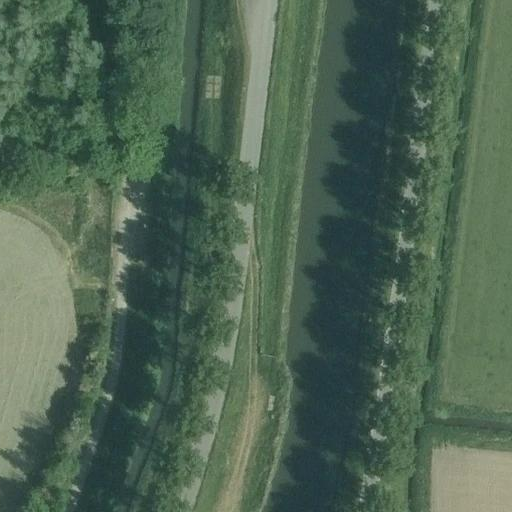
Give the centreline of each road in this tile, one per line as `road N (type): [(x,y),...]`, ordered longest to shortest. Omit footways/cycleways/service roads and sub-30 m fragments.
road 1 (track): [(107,0),(124,152),(119,328),(107,399),(68,511)]
road 2 (unclassified): [(180,511),(219,372),(267,0)]
road 3 (unclassified): [(364,511),(434,0)]
road 4 (track): [(244,202),(254,277),(252,380),(215,511)]
